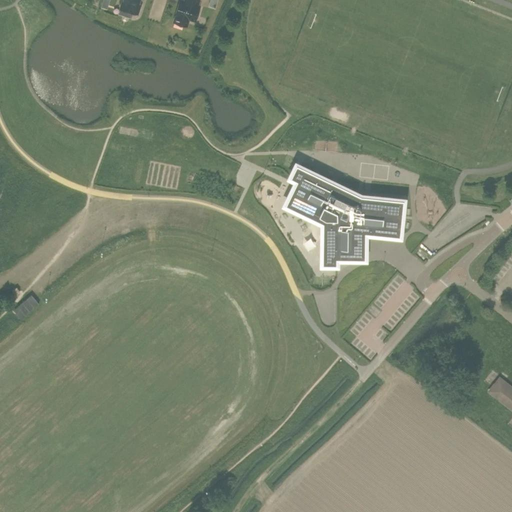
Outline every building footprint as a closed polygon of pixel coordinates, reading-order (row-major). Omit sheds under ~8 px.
[(121,0),(119,8),(122,9),(121,14),(131,17),(132,12),(138,14),(142,4),(139,4),(140,0),(121,0)] [(179,0),(175,14),(176,14),(174,22),(187,26),(190,18),(195,20),(200,6),(197,5),(198,0),(185,0),(185,1),(181,0),(179,0)] [(357,258),(362,258),(362,240),(356,236),(361,230),(396,234),(398,214),(402,213),(403,200),(349,193),(298,169),(292,181),(296,183),(288,200),(322,216),(328,216),(328,221),(322,221),(322,264),(336,264),(336,257),(348,257),(348,258),(351,258),(351,259),(357,259),(357,258)] [(21,319),(39,303),(31,294),(25,299),(13,310),(21,319)] [(511,377),(497,366),(466,407),(498,431),(511,412),(511,377)]
